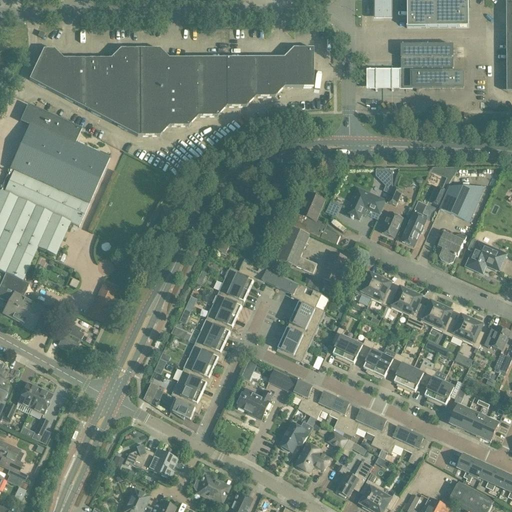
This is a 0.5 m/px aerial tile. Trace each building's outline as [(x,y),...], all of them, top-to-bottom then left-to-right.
[(391,0),(372,0),(373,21),(391,21),(391,0)] [(409,0),(410,28),(407,28),(407,29),(469,28),(469,27),(467,27),(466,0),(409,0)] [(402,71),(402,89),(463,88),(463,72),(453,73),(452,47),(402,47),(402,71)] [(284,89),(313,89),(313,49),(293,49),(283,59),(168,59),(159,50),(120,50),(111,60),(63,60),(53,50),(43,50),(43,60),(39,60),(29,81),(137,137),(159,137),(169,128),(188,127),(197,118),(217,118),(226,108),(245,108),(255,98),(274,98),(284,89)] [(402,91),(402,89),(402,71),(386,71),(367,71),(367,91),(386,91),(402,91)] [(40,326),(48,312),(23,298),(29,284),(23,282),(37,249),(55,257),(69,227),(72,228),(73,225),(79,227),(109,159),(74,144),(80,129),(26,106),(20,120),(29,124),(0,190),(0,272),(5,275),(0,286),(0,299),(9,304),(3,314),(33,331),(36,324),(40,326)] [(376,171),(376,177),(386,187),(384,193),(390,195),(393,188),(393,171),(376,171)] [(450,189),(440,210),(469,223),(485,188),(450,189)] [(353,219),(359,222),(362,216),(365,218),(366,216),(377,221),(386,202),(357,189),(345,216),(351,218),(351,219),(353,220),(353,219)] [(402,193),(393,189),(387,203),(396,207),(402,193)] [(431,203),(440,207),(446,193),(437,189),(431,203)] [(301,213),(291,209),(285,225),(292,228),(310,236),(336,247),(339,238),(324,230),(326,225),(316,221),(324,202),(308,195),(301,213)] [(331,203),(326,214),(336,219),(342,207),(331,203)] [(424,209),(418,206),(414,214),(401,243),(414,248),(426,220),(421,217),(424,209)] [(394,239),(402,220),(390,214),(381,234),(394,239)] [(482,230),(485,222),(479,220),(476,228),(482,230)] [(310,236),(292,228),(278,260),(313,275),(317,266),(300,259),(310,236)] [(454,238),(444,233),(438,248),(443,250),(440,258),(442,259),(442,261),(449,264),(450,262),(453,263),(456,256),(458,257),(464,242),(467,238),(463,236),(459,236),(454,238)] [(466,268),(477,273),(483,276),(487,268),(500,273),(508,255),(478,242),(477,244),(472,241),(467,251),(473,253),(466,268)] [(222,244),(218,252),(225,255),(229,248),(222,244)] [(348,261),(332,254),(321,280),(340,288),(347,272),(344,271),(348,261)] [(239,274),(255,281),(255,282),(264,286),(264,284),(278,290),(283,278),(260,268),(257,274),(251,271),(253,265),(245,261),(244,264),(243,263),(239,271),(240,271),(239,274)] [(239,274),(230,269),(229,272),(228,272),(224,280),(225,280),(224,283),(249,294),(255,282),(255,281),(239,274)] [(370,275),(367,281),(366,283),(361,281),(355,295),(360,297),(361,296),(371,301),(381,278),(374,274),(373,276),(370,275)] [(306,275),(303,282),(313,287),(316,280),(306,275)] [(283,278),(278,290),(292,297),(291,298),(300,303),(315,310),(316,309),(317,307),(318,307),(321,299),(320,299),(322,296),(313,292),(311,298),(304,295),(306,289),(283,278)] [(381,305),(381,307),(386,309),(392,295),(387,293),(391,285),(388,283),(389,281),(381,278),(371,301),(381,305)] [(69,287),(76,290),(79,283),(72,280),(69,287)] [(243,306),(249,294),(224,283),(223,285),(222,285),(219,292),(219,293),(218,295),(243,306)] [(98,297),(111,303),(116,292),(103,286),(98,297)] [(391,311),(391,310),(402,314),(412,292),(404,288),(404,290),(400,289),(397,297),(392,295),(386,309),(391,311)] [(412,319),(411,321),(416,323),(422,309),(418,307),(422,299),(418,297),(419,295),(412,292),(402,314),(412,319)] [(237,319),(243,306),(218,295),(217,298),(216,297),(213,305),(212,308),(237,319)] [(188,305),(194,307),(197,301),(191,298),(188,305)] [(424,324),(432,328),(442,306),(435,302),(434,304),(431,303),(427,311),(422,309),(416,323),(413,329),(420,332),(424,324)] [(325,313),(316,309),(315,310),(300,303),(294,315),(319,326),(320,324),(321,324),(324,316),(325,313)] [(450,309),(442,306),(432,328),(443,333),(442,334),(447,337),(453,323),(448,321),(452,313),(449,311),(450,309)] [(231,332),(237,319),(212,308),(211,310),(210,310),(207,318),(208,318),(206,321),(231,332)] [(89,317),(102,323),(105,315),(92,309),(89,317)] [(319,326),(294,315),(288,327),(313,339),(314,336),(315,337),(319,329),(318,329),(319,326)] [(452,339),(452,338),(463,342),(473,320),(466,316),(465,318),(461,317),(458,325),(453,323),(447,337),(452,339)] [(478,351),(485,335),(480,333),(483,327),(479,325),(480,323),(473,320),(463,342),(473,347),(472,348),(478,351)] [(226,345),(231,332),(206,321),(205,323),(201,331),(202,331),(201,333),(226,345)] [(69,335),(65,333),(58,346),(74,354),(81,342),(84,336),(79,333),(81,330),(74,326),(69,335)] [(288,327),(283,340),(307,352),(308,349),(309,349),(313,342),(312,341),(313,339),(288,327)] [(489,347),(502,353),(510,333),(497,328),(489,347)] [(338,345),(337,347),(333,356),(336,358),(335,360),(342,363),(352,343),(341,338),(344,331),(339,329),(333,343),(338,345)] [(222,352),(226,345),(201,333),(200,336),(199,335),(195,343),(196,344),(195,346),(224,359),(227,354),(222,352)] [(307,352),(283,340),(277,353),(301,365),(303,362),(307,354),(306,354),(307,352)] [(364,357),(370,343),(365,341),(363,345),(353,340),(352,343),(342,363),(350,367),(351,364),(354,366),(359,355),(364,357)] [(373,350),(375,345),(370,343),(364,357),(368,359),(363,370),(367,372),(366,374),(373,377),(382,357),(383,354),(373,350)] [(189,359),(214,370),(217,363),(222,365),(224,359),(195,346),(194,349),(193,348),(189,356),(190,356),(189,359)] [(381,378),(385,380),(390,369),(394,371),(398,362),(400,357),(396,355),(393,361),(382,357),(373,377),(380,381),(381,378)] [(500,372),(507,357),(501,355),(494,370),(496,370),(500,372)] [(398,362),(394,371),(399,373),(394,384),(397,385),(396,388),(404,391),(413,370),(407,368),(410,362),(400,357),(398,362)] [(429,366),(431,360),(423,357),(421,363),(429,366)] [(500,372),(506,375),(511,360),(511,359),(507,357),(500,372)] [(211,378),(214,370),(189,359),(188,361),(187,361),(184,369),(183,372),(212,385),(215,379),(211,378)] [(249,362),(246,370),(253,373),(257,366),(249,362)] [(421,367),(418,373),(413,370),(404,391),(411,394),(412,392),(415,394),(420,382),(425,385),(431,371),(421,367)] [(291,395),(297,382),(274,371),(268,384),(291,395)] [(433,380),(436,373),(431,371),(425,385),(430,387),(425,398),(428,399),(427,401),(434,405),(443,384),(433,380)] [(210,390),(212,385),(183,372),(182,374),(181,374),(178,381),(179,382),(177,384),(202,396),(206,388),(210,390)] [(442,406),(445,408),(450,397),(455,399),(462,385),(457,383),(455,387),(444,382),(443,384),(434,405),(441,408),(442,406)] [(151,384),(146,395),(154,398),(159,388),(151,384)] [(199,403),(202,396),(177,384),(176,387),(176,386),(172,394),(173,394),(171,397),(176,399),(201,410),(203,405),(199,403)] [(309,403),(310,401),(307,400),(312,390),(299,384),(293,398),(302,402),(298,411),(307,416),(313,405),(309,403)] [(27,385),(18,405),(30,411),(40,391),(27,385)] [(255,394),(247,390),(238,409),(254,416),(253,418),(262,422),(270,404),(273,396),(264,392),(261,399),(254,396),(255,394)] [(52,396),(40,391),(30,411),(43,416),(52,396)] [(337,401),(324,396),(320,405),(317,404),(316,406),(313,405),(307,416),(311,418),(317,421),(321,412),(330,416),(329,417),(337,401)] [(460,430),(469,411),(460,407),(463,400),(457,398),(454,405),(449,414),(450,413),(455,415),(450,425),(460,430)] [(198,416),(201,410),(176,399),(175,401),(174,401),(171,409),(170,412),(183,421),(185,419),(190,421),(194,413),(198,416)] [(334,432),(343,437),(350,422),(346,420),(347,418),(344,417),(349,407),(337,401),(329,417),(338,421),(334,430),(334,432)] [(16,408),(9,405),(2,420),(9,423),(16,408)] [(469,411),(460,430),(470,434),(479,416),(469,411)] [(358,430),(366,434),(374,418),(361,412),(357,422),(354,421),(353,423),(350,422),(343,437),(351,441),(352,438),(354,439),(358,430)] [(479,416),(470,434),(480,439),(489,421),(479,416)] [(313,429),(312,429),(317,421),(311,418),(307,426),(304,424),(301,429),(293,424),(288,432),(287,432),(283,439),(284,439),(280,447),(282,448),(281,449),(289,454),(289,453),(292,454),(297,446),(301,448),(313,429)] [(382,433),(386,424),(374,418),(366,434),(375,438),(371,447),(381,451),(387,438),(384,437),(385,435),(382,433)] [(35,434),(32,440),(45,446),(50,435),(44,432),(48,423),(41,420),(35,434)] [(491,443),(499,425),(489,421),(480,439),(491,443)] [(313,430),(318,433),(322,426),(317,423),(313,430)] [(395,447),(404,451),(411,435),(398,429),(394,439),(391,438),(390,440),(387,438),(381,451),(382,452),(386,453),(388,454),(391,456),(395,447)] [(333,432),(327,443),(342,453),(349,441),(333,432)] [(411,435),(404,451),(412,455),(408,464),(418,468),(424,455),(421,454),(422,452),(419,450),(423,440),(411,435)] [(348,457),(355,445),(350,442),(343,454),(348,457)] [(9,477),(22,483),(24,484),(27,477),(19,473),(23,465),(20,464),(24,455),(0,443),(0,459),(2,460),(0,463),(0,467),(9,471),(7,476),(9,477)] [(316,469),(316,468),(324,473),(330,461),(320,455),(321,454),(308,446),(296,467),(299,469),(299,470),(302,472),(305,474),(305,472),(309,474),(312,470),(313,470),(316,469)] [(38,447),(35,452),(41,455),(43,449),(38,447)] [(129,465),(131,466),(148,474),(150,469),(156,471),(155,474),(168,480),(177,461),(163,455),(160,462),(154,459),(156,456),(144,450),(142,447),(136,449),(137,452),(129,455),(124,466),(128,468),(129,465)] [(381,451),(378,458),(385,462),(388,454),(386,453),(382,452),(381,451)] [(464,457),(458,470),(466,473),(463,479),(467,480),(475,462),(464,457)] [(111,467),(119,471),(123,461),(116,458),(111,467)] [(475,462),(467,480),(466,483),(470,484),(472,479),(480,482),(481,480),(487,467),(475,462)] [(347,475),(346,477),(345,476),(339,486),(341,487),(337,493),(340,494),(339,496),(345,500),(346,498),(349,499),(355,488),(360,491),(373,469),(362,463),(353,479),(347,475)] [(498,472),(487,467),(481,480),(488,483),(486,489),(489,491),(498,472)] [(498,472),(489,491),(493,492),(495,487),(503,490),(509,477),(498,472)] [(193,488),(195,492),(204,496),(203,498),(215,503),(214,506),(220,509),(229,488),(209,479),(210,477),(204,475),(200,482),(197,480),(193,488)] [(363,507),(362,509),(366,511),(370,511),(381,494),(383,490),(373,484),(376,478),(371,475),(361,492),(366,495),(360,505),(363,507)] [(22,484),(22,483),(9,477),(7,483),(20,488),(25,491),(27,486),(22,484)] [(511,478),(509,477),(503,490),(510,494),(508,499),(511,501),(511,499),(511,478)] [(489,511),(494,504),(459,484),(449,502),(467,511),(489,511)] [(127,507),(126,506),(123,511),(145,511),(143,511),(149,498),(134,491),(127,507)] [(395,494),(391,500),(381,494),(370,511),(384,511),(388,507),(392,510),(400,497),(395,494)] [(247,511),(252,501),(238,495),(229,511),(247,511)] [(404,511),(413,511),(420,500),(412,496),(404,511)] [(435,511),(439,504),(429,499),(422,511),(435,511)] [(174,511),(175,509),(162,503),(157,511),(174,511)]
